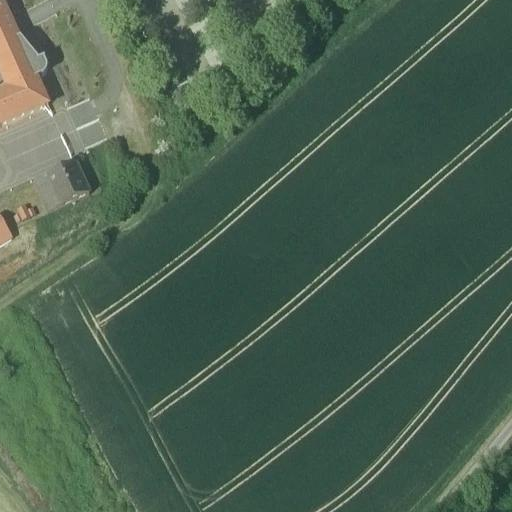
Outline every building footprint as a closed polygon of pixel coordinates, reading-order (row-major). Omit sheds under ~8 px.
[(0,43),(15,37),(0,3),(0,43)] [(7,94),(0,96),(0,129),(48,109),(36,82),(18,43),(15,37),(0,43),(0,53),(12,80),(16,90),(7,94)] [(42,63),(23,41),(18,43),(36,82),(43,78),(45,76),(46,72),(45,70),(43,64),(45,63),(44,62),(42,63)] [(12,80),(6,83),(4,88),(7,94),(16,90),(12,80)] [(213,86),(199,93),(204,102),(218,95),(213,86)] [(77,124),(94,119),(90,102),(72,107),(77,124)] [(89,197),(75,167),(45,181),(46,183),(59,211),(89,197)] [(59,211),(46,183),(35,188),(48,216),(59,211)] [(0,248),(12,242),(0,222),(0,248)]
